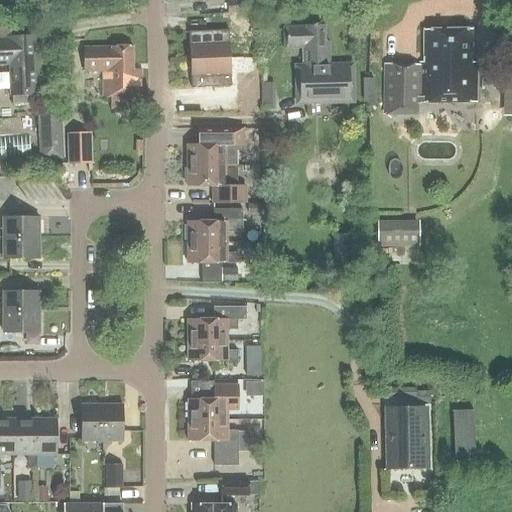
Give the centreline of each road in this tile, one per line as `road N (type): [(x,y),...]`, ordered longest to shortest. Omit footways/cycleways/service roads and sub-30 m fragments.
road 1 (track): [(153,289),(313,299),(339,310),(354,337),(361,393),(375,423)]
road 2 (residential): [(75,372),(81,206),(151,202)]
road 3 (residential): [(151,202),(154,0)]
road 4 (residential): [(155,374),(151,202)]
road 5 (residential): [(158,511),(155,374)]
